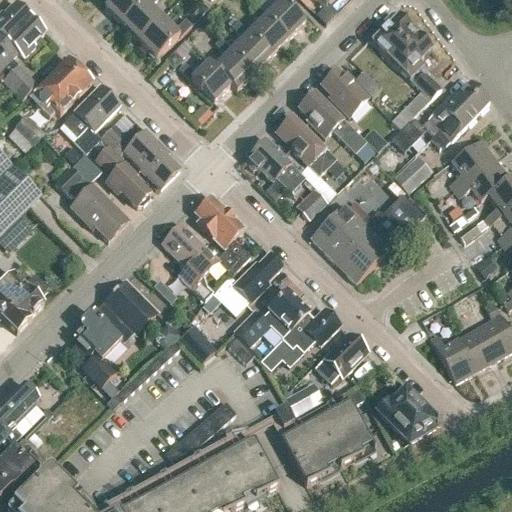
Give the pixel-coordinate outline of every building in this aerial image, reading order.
[(119,0),(117,2),(107,13),(124,30),(147,7),(146,6),(140,0),(119,0)] [(162,0),(151,0),(146,6),(147,7),(124,30),(141,47),(164,23),(153,12),(164,1),(162,0)] [(289,47),(307,29),(285,8),(285,7),(278,0),(268,0),(267,1),(279,12),(269,23),(267,25),(289,47)] [(322,0),(316,6),(322,13),(327,8),(334,0),(322,0)] [(325,30),(337,18),(327,8),(322,13),(315,20),(325,30)] [(0,57),(32,25),(18,11),(6,23),(4,21),(0,24),(0,57)] [(222,11),(218,14),(223,20),(226,17),(222,11)] [(272,64),(289,47),(267,25),(269,23),(257,11),(250,18),(262,29),(251,40),(250,41),(272,64)] [(176,35),(164,23),(141,47),(158,65),(181,42),(182,44),(194,31),(187,25),(176,35)] [(414,124),(442,95),(427,79),(429,77),(420,68),(432,56),(399,23),(398,24),(397,23),(392,23),(385,29),(385,34),(387,35),(373,49),(423,99),(393,129),(401,137),(414,124)] [(32,25),(0,57),(0,81),(1,80),(15,66),(21,60),(26,65),(37,53),(35,51),(47,39),(32,25)] [(256,81),(272,64),(250,41),(251,40),(240,28),(233,35),(245,46),(235,57),(233,59),(256,81)] [(238,99),(256,81),(233,59),(235,57),(223,45),(217,51),(229,63),(217,74),(216,76),(232,93),(238,99)] [(176,57),(166,65),(175,74),(184,65),(176,57)] [(42,94),(15,66),(1,80),(28,108),(34,102),(42,94)] [(61,122),(93,89),(91,87),(91,85),(86,80),(83,79),(70,66),(42,94),(34,102),(40,108),(38,111),(51,124),(57,117),(61,122)] [(216,109),(232,93),(216,76),(217,74),(211,68),(198,81),(187,70),(181,76),(193,88),(194,88),(216,109)] [(349,124),(368,106),(339,76),(322,93),(332,103),(330,105),(349,124)] [(374,106),(383,97),(365,79),(356,89),(374,106)] [(435,143),(478,98),(471,90),(457,105),(453,102),(424,132),(435,143)] [(96,138),(121,113),(101,94),(77,118),(77,119),(66,130),(79,144),(76,147),(88,159),(103,145),(96,138)] [(451,148),(490,108),(478,98),(435,143),(432,145),(441,154),(449,150),(451,148)] [(356,161),(367,150),(317,99),(300,116),(309,126),(309,129),(326,146),(334,138),(356,161)] [(27,159),(46,140),(28,121),(8,141),(27,159)] [(321,183),(336,166),(294,124),(281,136),(296,152),(292,156),(321,183)] [(404,158),(426,136),(414,124),(401,137),(392,147),(404,158)] [(112,154),(121,145),(112,136),(103,144),(112,154)] [(388,148),(376,136),(367,145),(379,157),(388,148)] [(162,195),(181,176),(167,163),(169,161),(146,138),(125,159),(162,195)] [(292,199),(305,185),(267,148),(247,168),(249,170),(249,173),(254,178),(258,178),(260,180),(262,178),(273,190),(277,185),(292,199)] [(455,196),(495,168),(481,148),(452,169),(461,181),(450,189),(455,196)] [(150,203),(151,202),(135,186),(137,183),(109,155),(98,167),(112,182),(106,188),(119,201),(122,199),(138,215),(139,214),(144,215),(150,209),(150,203)] [(75,172),(82,165),(75,157),(68,164),(75,172)] [(410,200),(432,177),(417,161),(395,184),(410,200)] [(86,186),(91,190),(101,180),(84,163),(82,165),(75,172),(73,174),(85,186),(86,186)] [(509,187),(509,186),(495,168),(455,196),(460,203),(471,195),(481,208),(488,202),(509,187)] [(86,186),(85,186),(73,174),(56,191),(69,203),(71,201),(78,208),(71,215),(94,237),(96,235),(110,248),(130,229),(93,192),(93,193),(91,190),(86,186)] [(503,222),(511,214),(511,183),(509,186),(509,187),(488,202),(497,215),(483,225),(488,233),(503,222)] [(314,195),(296,213),(310,227),(328,208),(314,195)] [(392,259),(426,224),(404,202),(386,221),(337,270),(358,290),(390,257),(392,259)] [(200,214),(200,217),(196,222),(202,228),(198,232),(214,248),(215,247),(225,257),(217,266),(220,269),(220,270),(233,283),(252,265),(235,247),(245,237),(213,204),(208,209),(205,210),(200,214)] [(312,245),(337,270),(386,221),(380,216),(372,224),(369,222),(370,221),(357,208),(349,215),(346,211),(312,245)] [(502,252),(511,244),(511,214),(503,222),(511,234),(497,245),(502,252)] [(465,250),(481,238),(475,231),(459,243),(465,250)] [(220,269),(217,266),(183,232),(163,251),(187,276),(178,284),(187,292),(186,293),(205,312),(214,302),(201,288),(220,270),(220,269)] [(511,244),(502,252),(507,258),(511,255),(511,244)] [(468,266),(478,260),(471,248),(461,254),(468,266)] [(268,291),(284,275),(270,261),(259,273),(257,270),(238,290),(232,284),(220,296),(226,303),(235,294),(252,311),(270,293),(268,291)] [(40,306),(48,298),(35,285),(26,294),(14,282),(0,295),(0,321),(18,340),(32,326),(45,312),(40,306)] [(160,286),(153,292),(170,309),(176,303),(160,286)] [(135,342),(157,319),(138,301),(126,288),(104,311),(135,342)] [(254,318),(234,338),(249,353),(261,341),(270,333),(282,345),(308,319),(309,317),(288,296),(268,316),(270,318),(262,326),(254,318)] [(459,318),(473,311),(468,302),(454,310),(459,318)] [(236,307),(219,324),(233,338),(250,321),(236,307)] [(493,327),(470,339),(488,372),(511,359),(511,340),(494,308),(485,313),(493,327)] [(135,342),(104,311),(94,320),(121,348),(121,349),(126,355),(137,344),(135,342)] [(282,345),(281,346),(292,356),(296,353),(301,359),(303,360),(315,347),(320,352),(340,332),(323,315),(314,324),(308,319),(282,345)] [(121,349),(121,348),(94,320),(80,334),(83,337),(73,347),(81,355),(77,359),(88,371),(84,376),(102,395),(115,381),(102,367),(121,349)] [(190,358),(204,345),(191,332),(177,345),(190,358)] [(488,372),(470,339),(446,353),(439,341),(432,345),(457,390),(488,372)] [(355,373),(369,359),(351,341),(317,375),(332,391),(341,381),(344,384),(347,381),(355,376),(355,373)] [(235,343),(227,352),(231,356),(240,348),(235,343)] [(281,366),(292,356),(281,346),(273,353),(260,367),(270,377),(281,366)] [(240,348),(231,356),(236,361),(245,352),(240,348)] [(173,361),(180,355),(174,349),(167,355),(173,361)] [(245,352),(236,361),(241,366),(249,357),(245,352)] [(173,361),(167,355),(160,362),(165,368),(173,361)] [(249,357),(241,366),(246,370),(254,362),(249,357)] [(160,362),(152,369),(158,375),(165,368),(160,362)] [(152,369),(145,376),(150,382),(158,375),(152,369)] [(145,376),(137,382),(143,389),(150,382),(145,376)] [(137,382),(130,389),(135,395),(143,389),(137,382)] [(313,388),(285,404),(296,423),(324,408),(313,388)] [(40,432),(53,420),(47,414),(43,418),(35,410),(40,405),(24,389),(0,413),(0,465),(37,428),(40,432)] [(130,389),(122,396),(128,402),(135,395),(130,389)] [(122,396),(115,403),(121,409),(128,402),(122,396)] [(357,396),(346,402),(350,408),(352,413),(363,407),(357,396)] [(411,451),(443,433),(406,398),(382,422),(411,451)] [(121,409),(115,403),(110,407),(116,413),(121,409)] [(231,414),(225,408),(218,414),(223,421),(231,414)] [(373,455),(375,454),(352,413),(350,408),(280,445),(306,492),(321,483),(318,478),(337,468),(340,473),(355,465),(352,460),(371,450),(373,455)] [(284,413),(273,419),(282,435),(293,429),(284,413)] [(223,421),(218,414),(210,421),(215,427),(223,421)] [(236,420),(231,414),(223,421),(228,427),(236,420)] [(215,427),(210,421),(202,428),(208,434),(215,427)] [(228,427),(223,421),(215,427),(221,433),(228,427)] [(221,433),(215,427),(208,434),(213,440),(221,433)] [(195,434),(200,440),(208,434),(202,428),(195,434)] [(200,440),(195,434),(187,441),(193,447),(200,440)] [(213,440),(208,434),(200,440),(205,446),(213,440)] [(42,447),(34,439),(27,447),(34,454),(42,447)] [(205,446),(200,440),(193,447),(198,453),(205,446)] [(187,441),(180,447),(185,453),(193,447),(187,441)] [(185,453),(180,447),(172,454),(177,460),(185,453)] [(198,453),(193,447),(185,453),(190,460),(198,453)] [(15,497),(41,472),(30,461),(34,457),(25,448),(0,472),(0,509),(11,498),(15,497)] [(243,511),(241,508),(260,499),(262,504),(278,495),(252,449),(136,511),(74,511),(71,509),(76,504),(48,477),(13,511),(243,511)] [(190,460),(185,453),(177,460),(183,466),(190,460)] [(172,454),(164,460),(170,466),(177,460),(172,454)] [(183,466),(177,460),(170,466),(175,473),(183,466)]
